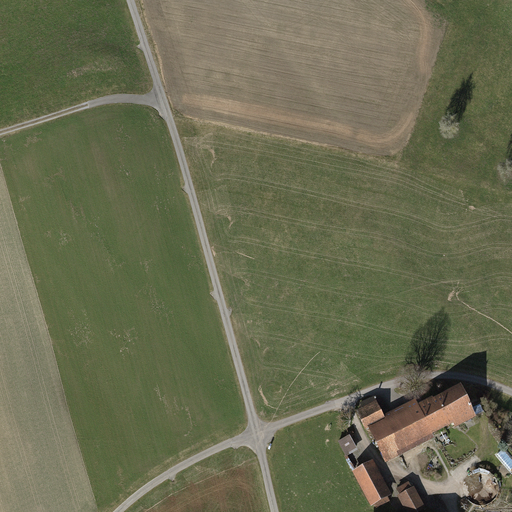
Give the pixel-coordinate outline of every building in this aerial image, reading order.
[(362,410),(356,413),(368,435),(373,432),(389,463),(439,437),(437,433),(457,423),(458,427),(482,414),(466,384),(440,397),(439,395),(421,405),(419,401),(389,416),(381,401),(378,402),(376,399),(361,407),(362,410)] [(339,443),(347,458),(358,452),(350,437),(339,443)] [(500,456),(511,472),(511,471),(511,459),(506,452),(500,456)] [(377,463),(356,473),(373,507),(377,505),(379,508),(392,502),(390,498),(394,496),(377,463)] [(402,497),(401,498),(407,511),(424,511),(430,509),(419,488),(414,491),(410,484),(399,490),(402,497)]
